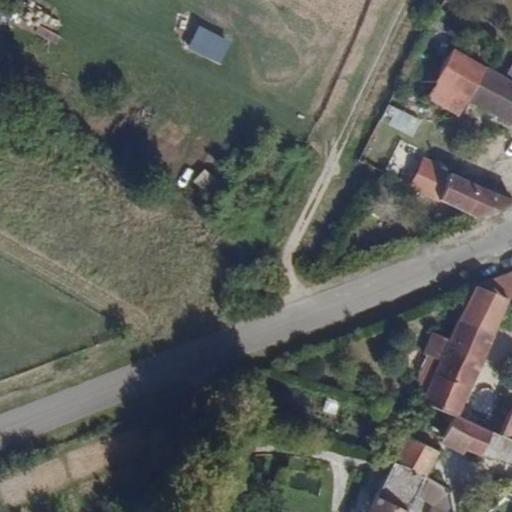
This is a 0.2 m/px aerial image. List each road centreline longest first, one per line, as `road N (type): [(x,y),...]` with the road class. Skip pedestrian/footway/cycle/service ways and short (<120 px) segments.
road 1 (unclassified): [(0,438),(439,267)]
road 2 (track): [(410,0),(288,250)]
road 3 (track): [(236,346),(151,511)]
